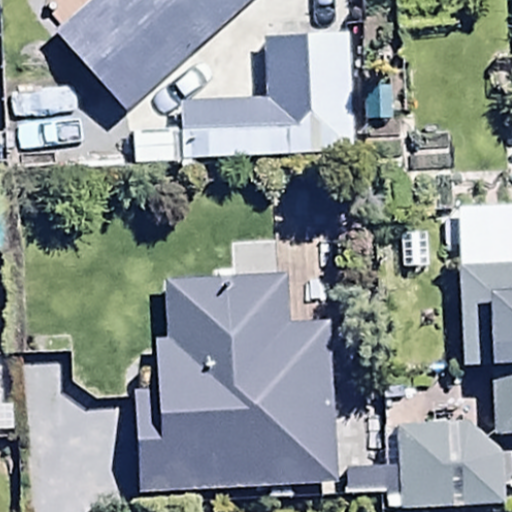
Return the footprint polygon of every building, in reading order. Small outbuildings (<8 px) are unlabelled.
[(118,118),(250,0),(91,0),(48,39),(118,118)] [(350,161),(343,41),(259,45),(262,106),(173,110),(175,136),(128,139),(130,173),(350,161)] [(482,438),(494,439),(511,437),(511,265),(450,268),(455,372),(480,371),(482,427),(482,438)] [(129,392),(133,502),(329,494),(322,334),(282,336),(280,281),(157,286),(159,346),(145,347),(147,391),(129,392)] [(482,438),(482,427),(377,431),(380,511),(497,511),(494,439),(482,438)]
